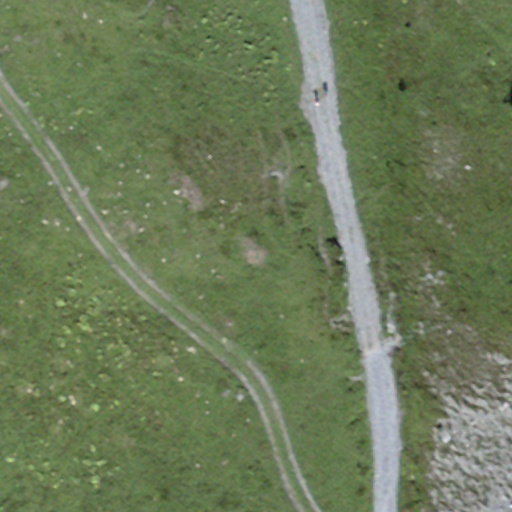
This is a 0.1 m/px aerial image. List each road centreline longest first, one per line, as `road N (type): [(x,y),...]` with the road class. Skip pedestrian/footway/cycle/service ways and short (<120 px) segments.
road 1 (track): [(413,511),(412,457),(319,0)]
road 2 (track): [(0,102),(127,278),(221,357),(251,404),(287,511)]
